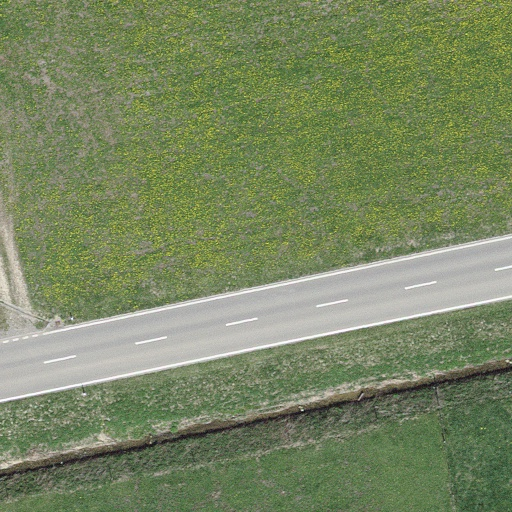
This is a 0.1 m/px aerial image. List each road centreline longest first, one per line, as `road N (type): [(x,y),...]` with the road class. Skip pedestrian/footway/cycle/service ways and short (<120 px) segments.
road 1 (secondary): [(511,267),(0,372)]
road 2 (track): [(0,237),(33,365)]
